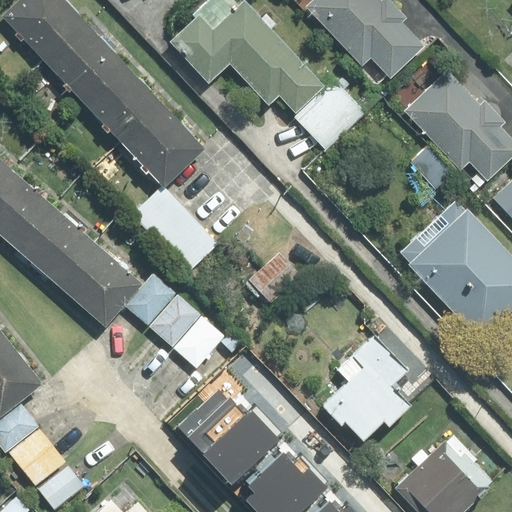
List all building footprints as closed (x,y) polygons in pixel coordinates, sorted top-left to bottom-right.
[(60,0),(13,0),(0,12),(0,15),(159,185),(199,148),(60,0)] [(251,0),(209,0),(167,37),(209,85),(230,67),(284,128),(329,88),(251,0)] [(425,44),(385,0),(308,0),(300,7),(374,89),(425,44)] [(511,150),(511,133),(448,68),(406,109),(479,183),(511,150)] [(457,169),(431,138),(406,159),(433,190),(457,169)] [(8,169),(0,177),(0,235),(15,249),(51,207),(8,169)] [(511,176),(491,197),(511,217),(511,176)] [(511,264),(462,203),(401,251),(472,339),(511,307),(511,264)] [(51,207),(15,249),(58,286),(95,244),(51,207)] [(95,244),(58,286),(102,324),(138,282),(95,244)] [(300,271),(279,248),(243,282),(265,305),(300,271)] [(124,305),(146,324),(174,291),(151,272),(124,305)] [(148,326),(171,344),(198,312),(176,293),(148,326)] [(173,347),(196,366),(224,334),(200,314),(173,347)] [(349,377),(323,401),(357,439),(423,379),(374,325),(334,360),(349,377)] [(231,330),(220,341),(231,352),(242,341),(231,330)] [(5,339),(0,343),(0,417),(41,386),(5,339)] [(329,437),(264,369),(231,400),(295,468),(329,437)] [(37,425),(21,404),(0,420),(0,442),(6,449),(37,425)] [(64,459),(38,428),(8,452),(34,484),(64,459)] [(447,436),(390,490),(411,511),(459,511),(491,482),(447,436)] [(83,484),(67,463),(36,488),(52,508),(83,484)] [(293,473),(256,511),(257,511),(377,511),(354,489),(333,511),(293,473)] [(146,511),(118,483),(88,511),(146,511)] [(14,493),(0,505),(0,511),(25,511),(29,509),(14,493)]
